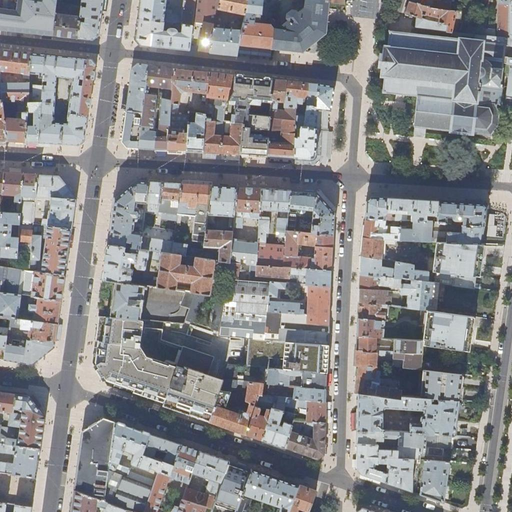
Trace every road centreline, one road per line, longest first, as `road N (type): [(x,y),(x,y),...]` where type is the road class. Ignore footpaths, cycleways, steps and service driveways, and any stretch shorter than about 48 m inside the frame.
road 1 (residential): [(111,51),(350,78),(357,87),(351,177)]
road 2 (residential): [(351,177),(337,481)]
road 3 (residential): [(337,481),(65,388)]
road 4 (residential): [(97,161),(351,177)]
road 5 (tertiary): [(65,388),(97,161)]
road 6 (tertiary): [(511,302),(484,511)]
road 7 (residential): [(351,177),(511,187)]
road 8 (tertiary): [(48,511),(65,388)]
